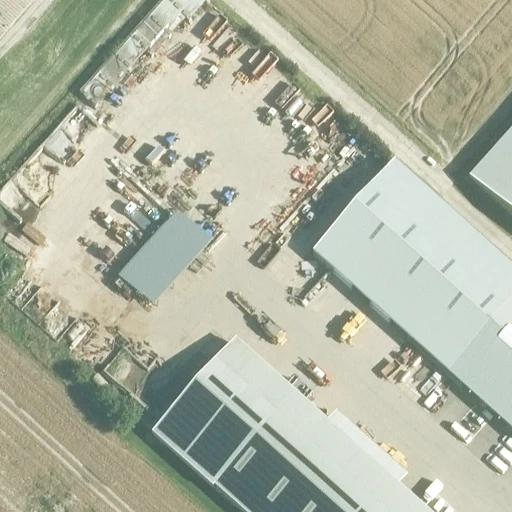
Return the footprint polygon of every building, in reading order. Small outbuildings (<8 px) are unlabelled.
[(147,48),(155,55),(206,0),(164,0),(122,46),(136,59),(147,48)] [(324,135),(339,119),(294,77),(279,93),(324,135)] [(511,139),(473,183),(511,217),(511,139)] [(511,272),(393,166),(312,257),(447,377),(511,434),(511,272)] [(182,211),(119,279),(150,308),(213,240),(182,211)] [(421,511),(234,345),(162,426),(156,421),(148,430),(154,435),(153,436),(238,511),(421,511)]
